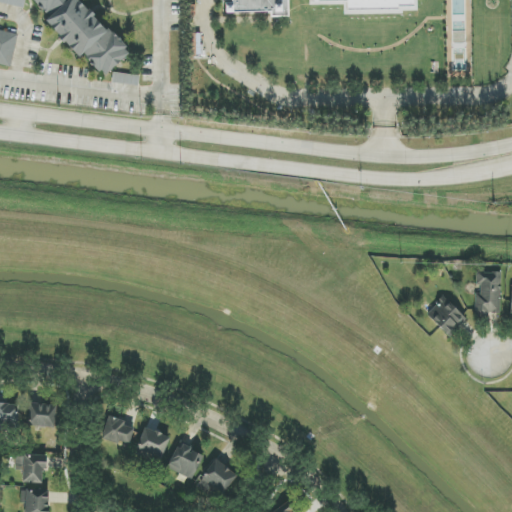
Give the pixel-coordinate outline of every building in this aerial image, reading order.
[(0,0),(0,3),(24,9),(26,0),(0,0)] [(34,0),(48,19),(76,60),(85,54),(101,76),(125,59),(83,0),(34,0)] [(225,0),(225,14),(288,14),(288,0),(311,0),(311,2),(344,3),(344,11),(414,12),(414,0),(225,0)] [(18,35),(0,30),(0,64),(11,67),(18,35)] [(140,76),(113,73),(112,83),(138,87),(140,76)] [(501,273),(476,272),(476,285),(477,285),(476,315),(500,315),(501,273)] [(427,317),(450,337),(466,318),(443,298),(427,317)] [(0,425),(18,426),(19,403),(0,402),(0,425)] [(56,405),(28,404),(27,427),(55,428),(56,405)] [(129,446),(134,429),(124,426),(125,421),(108,416),(102,439),(129,446)] [(160,462),(170,438),(145,428),(135,452),(160,462)] [(191,480),(204,456),(179,443),(167,467),(191,480)] [(22,483),(44,484),(45,456),(23,455),(22,483)] [(224,494),(236,473),(214,460),(201,481),(224,494)] [(48,511),(49,491),(21,490),(21,503),(25,504),(24,511),(48,511)] [(294,511),(288,502),(272,511),(294,511)]
